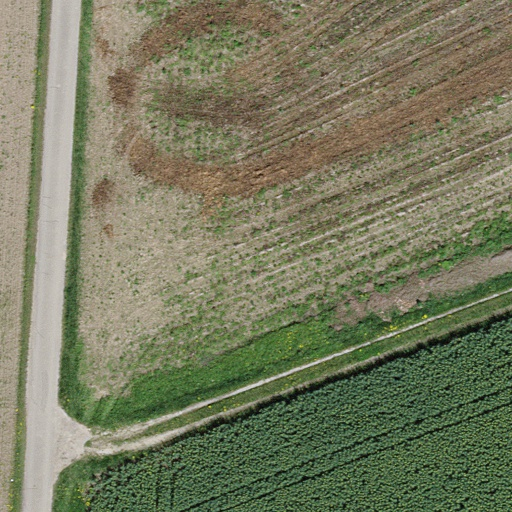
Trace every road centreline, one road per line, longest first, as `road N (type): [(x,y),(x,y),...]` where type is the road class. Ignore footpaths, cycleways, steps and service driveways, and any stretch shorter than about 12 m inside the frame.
road 1 (track): [(65,0),(37,511)]
road 2 (track): [(41,435),(101,444),(138,437),(511,296)]
